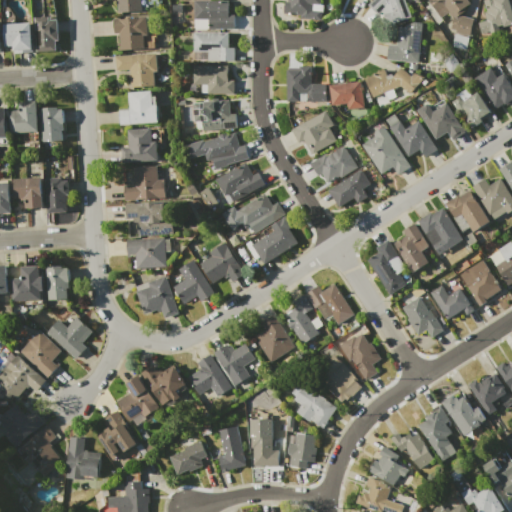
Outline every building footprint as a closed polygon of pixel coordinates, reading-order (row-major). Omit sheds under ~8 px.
[(160,0),(161,4),(148,4),(148,11),(117,13),(116,0),(160,0)] [(193,0),(229,1),(228,30),(194,29),(194,19),(193,19),(193,0)] [(291,0),(321,0),(321,3),(323,3),(321,19),(301,17),(301,15),(284,13),(286,1),(291,2),(291,0)] [(404,0),(411,17),(398,22),(397,21),(390,23),(389,17),(384,13),(380,16),(369,5),(373,0),(404,0)] [(467,0),(470,4),(463,9),(464,11),(460,14),(461,16),(473,19),(466,51),(451,48),(455,31),(450,30),(452,20),(447,13),(441,18),(442,20),(437,24),(425,6),(428,4),(425,0),(467,0)] [(508,0),(511,12),(511,25),(503,28),(501,22),(490,25),(483,0),(508,0)] [(34,17),(51,16),(51,19),(57,19),(59,40),(55,40),(56,51),(37,53),(34,17)] [(113,19),(146,17),(148,49),(116,51),(116,47),(119,47),(119,34),(114,34),(113,19)] [(3,24),(31,22),(33,51),(13,53),(12,46),(4,46),(3,24)] [(418,63),(387,60),(388,44),(397,45),(399,26),(406,27),(406,24),(415,22),(422,22),(418,63)] [(193,32),(229,33),(228,47),(235,47),(235,61),(193,60),(193,32)] [(115,55),(156,53),(157,72),(153,72),(154,86),(131,87),(130,70),(116,71),(115,55)] [(193,64),(228,65),(228,79),(234,79),(234,94),(201,93),(201,84),(193,84),(193,64)] [(287,69),(299,70),(299,66),(312,66),(312,83),(327,84),(326,101),(286,100),(287,69)] [(473,78),(491,66),(499,79),(505,75),(511,85),(511,100),(505,105),(504,104),(494,110),(473,78)] [(365,78),(376,73),(375,73),(384,69),(387,75),(391,73),(392,75),(394,75),(401,67),(410,76),(413,72),(418,75),(422,74),(425,77),(417,86),(418,87),(411,95),(400,85),(373,97),(365,78)] [(329,85),(362,81),(365,107),(347,109),(346,103),(332,105),(329,85)] [(478,91),(492,112),(481,119),(482,120),(471,128),(464,119),(466,118),(462,113),(460,115),(452,102),(458,98),(456,95),(468,87),(473,95),(478,91)] [(129,92),(152,91),(152,95),(156,95),(158,123),(120,125),(119,110),(130,110),(129,92)] [(418,109),(428,103),(430,106),(444,98),(466,132),(452,140),(447,132),(437,139),(418,109)] [(194,102),(229,99),(230,114),(236,113),(237,128),(197,131),(196,121),(195,121),(194,102)] [(18,101),(37,100),(39,131),(9,133),(7,113),(10,113),(9,110),(18,110),(18,101)] [(39,108),(57,107),(57,109),(63,109),(64,130),(61,130),(62,141),(42,143),(39,108)] [(291,129),(327,110),(334,124),(329,127),(337,141),(312,155),(304,140),(298,143),(291,129)] [(390,127),(402,119),(407,128),(419,120),(439,149),(425,158),(420,149),(409,156),(390,127)] [(385,126),(412,166),(398,175),(393,166),(382,174),(362,145),(376,136),(374,134),(376,133),(375,132),(385,126)] [(127,129),(151,128),(152,141),(157,141),(158,161),(122,163),(121,147),(128,147),(127,129)] [(184,145),(204,140),(204,141),(219,137),(218,135),(225,133),(226,135),(235,132),(239,146),(245,144),(249,158),(228,164),(228,165),(211,170),(208,160),(207,160),(205,154),(187,159),(184,145)] [(343,146),(356,166),(329,184),(322,173),(319,176),(311,163),(325,153),(327,156),(343,146)] [(511,190),(499,169),(511,161),(511,190)] [(246,162),(253,174),(258,171),(265,183),(233,202),(228,194),(225,195),(216,180),(246,162)] [(133,167),(157,166),(159,200),(124,202),(123,185),(132,185),(132,180),(133,180),(133,167)] [(328,190),(361,169),(370,183),(362,189),(364,193),(365,192),(367,196),(357,202),(354,197),(339,207),(328,190)] [(12,178),(41,176),(41,179),(42,197),(43,207),(25,208),(25,197),(14,198),(12,178)] [(45,178),(61,177),(61,180),(68,180),(68,188),(69,188),(69,195),(68,195),(68,200),(66,200),(67,212),(47,213),(45,178)] [(500,178),(511,196),(511,210),(508,213),(507,211),(493,220),(472,186),(485,178),(489,185),(500,178)] [(0,182),(9,182),(11,212),(0,213),(0,182)] [(469,190),(489,220),(472,232),(469,227),(462,232),(452,217),(454,216),(445,203),(458,194),(460,197),(469,190)] [(264,193),(272,205),(278,201),(286,213),(256,234),(250,225),(245,228),(243,224),(233,230),(222,214),(235,206),(238,210),(264,193)] [(137,235),(137,218),(125,218),(125,203),(156,202),(156,203),(172,202),(174,234),(137,235)] [(443,207),(463,238),(439,254),(417,221),(430,212),(432,214),(443,207)] [(266,264),(253,243),(265,236),(262,231),(287,216),(293,226),(290,228),(299,243),(266,264)] [(414,223),(429,245),(421,251),(428,262),(413,272),(394,243),(405,235),(403,231),(414,223)] [(127,239),(165,237),(166,266),(135,268),(134,254),(130,255),(130,258),(128,258),(127,239)] [(387,240),(406,268),(399,273),(406,284),(390,295),(367,259),(379,252),(375,247),(387,240)] [(495,266),(504,260),(498,249),(511,241),(511,242),(511,282),(507,285),(495,266)] [(225,242),(245,273),(231,282),(228,276),(224,278),(223,277),(212,284),(199,262),(210,255),(208,252),(225,242)] [(193,260),(214,292),(201,301),(197,296),(184,304),(172,287),(184,279),(178,270),(193,260)] [(481,260),(501,290),(486,299),(487,300),(479,306),(458,274),(481,260)] [(0,265),(6,265),(6,272),(7,272),(8,291),(7,291),(7,293),(0,293),(0,265)] [(45,266),(62,265),(62,268),(68,268),(69,288),(67,288),(67,299),(47,300),(45,266)] [(12,279),(21,278),(20,270),(39,269),(39,276),(43,276),(43,290),(40,290),(41,300),(12,302),(11,282),(12,281),(12,279)] [(165,276),(179,313),(164,319),(161,310),(157,312),(156,310),(144,314),(136,291),(137,291),(135,287),(165,276)] [(305,294),(319,285),(322,291),(334,283),(354,314),(334,327),(328,318),(325,320),(317,307),(315,308),(305,294)] [(441,285),(448,295),(459,287),(474,310),(467,315),(463,309),(447,319),(429,293),(441,285)] [(303,295),(312,308),(304,313),(318,333),(302,344),(291,329),(290,330),(286,324),(290,321),(284,314),(295,306),(292,302),(303,295)] [(419,296),(428,310),(430,309),(443,329),(431,337),(427,330),(418,335),(401,308),(419,296)] [(273,314),(298,353),(274,369),(253,337),(265,329),(262,325),(260,326),(259,324),(273,314)] [(46,332),(58,319),(66,327),(77,316),(93,331),(82,343),(87,347),(75,359),(46,332)] [(39,330),(60,350),(51,360),(52,361),(53,360),(58,365),(46,377),(19,351),(39,330)] [(340,345),(361,331),(379,359),(372,364),(377,372),(365,380),(352,360),(350,360),(340,345)] [(213,353),(227,344),(228,347),(231,345),(234,350),(244,343),(254,358),(242,366),(248,375),(234,384),(213,353)] [(10,397),(8,399),(6,399),(0,399),(0,371),(5,366),(2,364),(5,360),(3,358),(10,351),(15,356),(17,354),(45,381),(34,392),(28,386),(26,389),(25,388),(15,398),(12,395),(10,397)] [(210,354),(232,388),(216,398),(210,388),(199,395),(187,377),(200,368),(197,362),(210,354)] [(335,355),(356,377),(354,378),(362,387),(343,404),(314,374),(335,355)] [(511,392),(495,367),(503,362),(506,366),(511,362),(511,392)] [(141,373),(154,365),(157,370),(161,368),(162,371),(173,364),(188,387),(161,405),(141,373)] [(496,373),(507,392),(496,398),(499,403),(494,405),(497,409),(487,415),(468,384),(476,379),(478,381),(488,375),(489,377),(496,373)] [(139,376),(160,409),(134,425),(131,420),(129,422),(116,401),(127,394),(125,390),(129,388),(126,384),(139,376)] [(305,384),(338,408),(323,428),(311,419),(309,421),(296,412),(301,405),(294,400),(305,384)] [(441,402),(452,395),(454,398),(457,396),(457,397),(462,394),(472,410),(478,406),(486,419),(463,435),(441,402)] [(0,416),(16,403),(24,413),(26,411),(30,415),(35,411),(44,423),(13,448),(1,433),(6,429),(1,422),(0,422),(0,416)] [(438,405),(450,424),(447,426),(451,433),(446,436),(456,452),(441,462),(417,424),(423,421),(421,417),(426,414),(427,415),(433,411),(432,409),(438,405)] [(117,410),(138,443),(124,452),(117,442),(116,443),(122,453),(111,460),(95,434),(106,427),(103,423),(106,421),(104,418),(117,410)] [(287,416),(295,416),(294,427),(286,427),(287,416)] [(46,425),(56,436),(48,443),(51,445),(50,446),(59,458),(54,463),(56,466),(43,477),(31,462),(28,464),(16,450),(46,425)] [(237,426),(246,466),(222,471),(218,455),(224,454),(219,430),(237,426)] [(391,438),(399,432),(402,437),(414,429),(437,462),(420,473),(403,449),(400,451),(391,438)] [(297,432),(316,435),(314,447),(317,447),(315,462),(307,460),(306,468),(288,466),(290,454),(287,454),(289,442),(295,443),(297,432)] [(70,436),(84,438),(83,449),(87,450),(87,451),(101,452),(98,477),(92,476),(92,478),(84,477),(84,479),(65,477),(70,436)] [(251,436),(272,436),(272,449),(278,449),(278,466),(253,466),(253,448),(251,448),(251,436)] [(176,474),(169,456),(184,450),(183,447),(200,440),(206,456),(200,459),(203,466),(189,471),(188,469),(176,474)] [(369,470),(376,459),(378,461),(382,456),(379,454),(384,446),(399,455),(395,461),(409,470),(405,477),(400,474),(393,486),(369,470)] [(482,466),(493,459),(491,456),(500,450),(503,455),(506,453),(511,462),(511,496),(509,498),(500,484),(495,487),(488,476),(488,475),(482,466)] [(489,485),(504,509),(499,511),(480,511),(479,510),(475,511),(472,511),(452,480),(462,474),(470,487),(468,488),(471,492),(475,489),(477,493),(489,485)] [(369,477),(387,484),(385,487),(390,489),(389,493),(395,495),(390,509),(383,507),(380,511),(374,511),(356,505),(360,495),(363,496),(364,492),(365,493),(366,491),(369,492),(371,487),(366,485),(369,477)] [(116,511),(116,490),(124,490),(124,482),(141,481),(142,488),(149,488),(150,503),(148,503),(148,511),(116,511)] [(462,503),(467,511),(434,511),(433,510),(441,505),(444,509),(448,506),(450,510),(462,503)]
